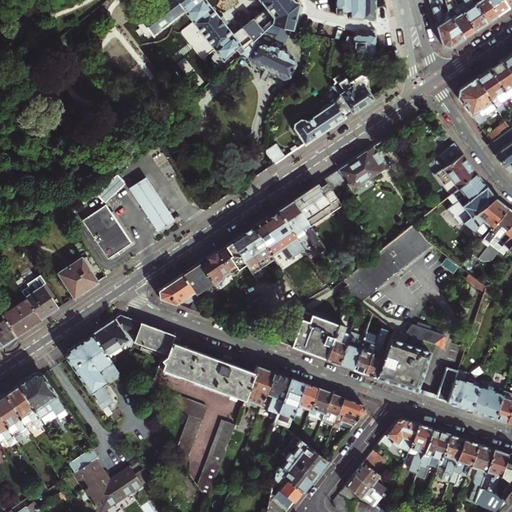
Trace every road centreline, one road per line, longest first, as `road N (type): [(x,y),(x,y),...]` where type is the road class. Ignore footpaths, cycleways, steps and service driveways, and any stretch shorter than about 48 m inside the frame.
road 1 (tertiary): [(416,92),(128,285)]
road 2 (residential): [(128,285),(154,313),(393,398)]
road 3 (tertiary): [(128,285),(0,371)]
road 4 (residential): [(320,511),(318,495),(393,398)]
road 5 (residential): [(511,189),(437,78)]
road 6 (residential): [(393,398),(511,439)]
